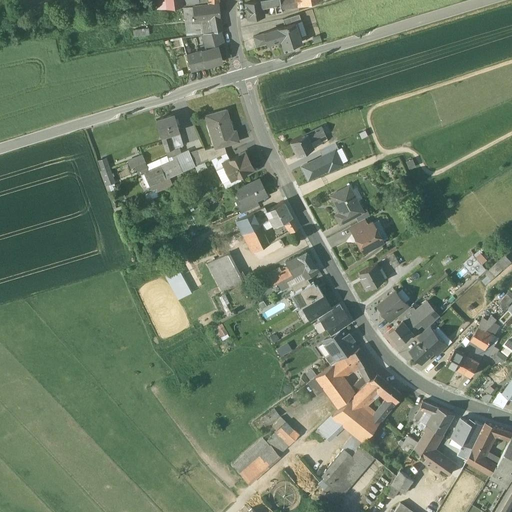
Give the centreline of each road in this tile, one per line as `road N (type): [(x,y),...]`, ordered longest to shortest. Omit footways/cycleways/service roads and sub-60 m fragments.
road 1 (residential): [(511,423),(428,393),(383,353),(297,206),(243,74)]
road 2 (unclassified): [(243,74),(496,0)]
road 3 (unclassified): [(0,148),(243,74)]
